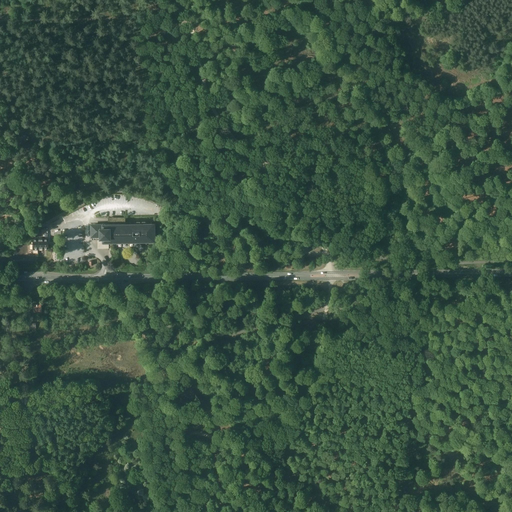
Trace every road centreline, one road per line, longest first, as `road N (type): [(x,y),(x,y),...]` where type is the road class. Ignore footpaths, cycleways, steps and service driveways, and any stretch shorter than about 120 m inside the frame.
road 1 (primary): [(0,280),(290,276)]
road 2 (track): [(188,16),(0,20)]
road 3 (track): [(185,0),(208,101),(253,160)]
road 4 (track): [(326,308),(316,385),(270,452)]
road 5 (track): [(185,436),(126,303)]
road 6 (primary): [(389,274),(511,272)]
